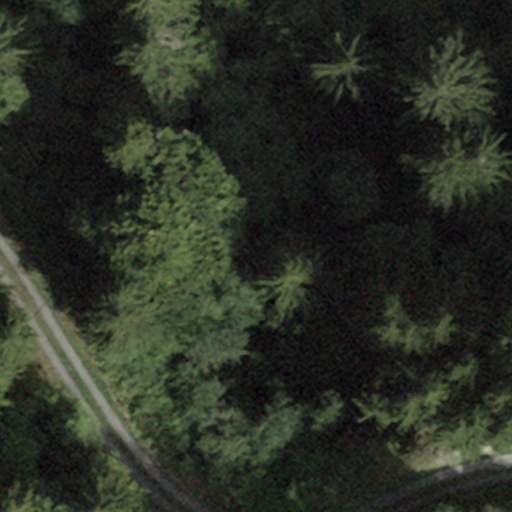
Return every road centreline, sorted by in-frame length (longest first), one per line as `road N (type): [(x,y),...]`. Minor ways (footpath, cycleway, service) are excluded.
road 1 (track): [(203,511),(150,480),(0,257)]
road 2 (track): [(511,466),(429,477),(364,511)]
